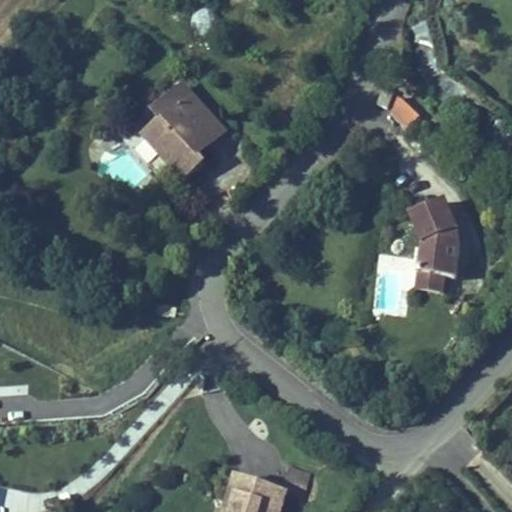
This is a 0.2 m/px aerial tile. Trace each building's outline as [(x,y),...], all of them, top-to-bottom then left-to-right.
[(215,6),(190,9),(193,37),(218,34),(215,6)] [(187,157),(215,132),(182,95),(154,121),(161,130),(145,145),(183,188),(201,172),(196,167),(187,157)] [(411,117),(418,101),(408,97),(401,113),(411,117)] [(196,167),(222,142),(223,142),(215,132),(187,157),(196,167)] [(456,286),(459,257),(452,240),(457,238),(445,208),(409,222),(421,252),(418,281),(438,284),(456,286)] [(410,315),(413,257),(378,255),(375,313),(410,315)] [(438,284),(418,281),(417,294),(436,296),(438,284)] [(302,495),(308,475),(292,470),(286,490),(302,495)] [(279,511),(286,490),(237,476),(226,511),(279,511)]
